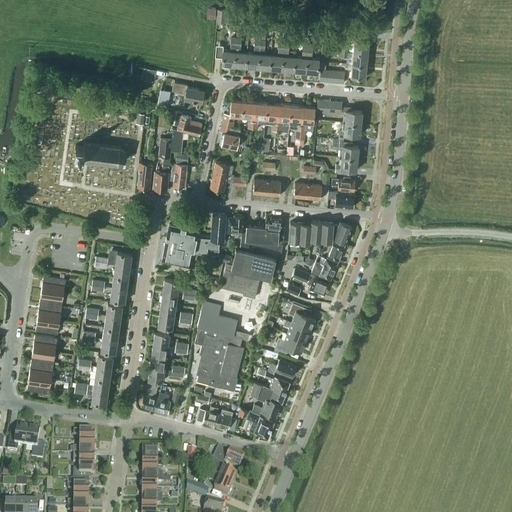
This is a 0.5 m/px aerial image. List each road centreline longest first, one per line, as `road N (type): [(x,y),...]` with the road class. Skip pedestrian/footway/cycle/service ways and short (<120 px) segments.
road 1 (residential): [(195,200),(221,81),(402,97)]
road 2 (secondary): [(293,458),(387,218)]
road 3 (residential): [(387,218),(195,200)]
road 4 (residential): [(20,293),(28,234),(38,227),(150,241)]
road 5 (residential): [(125,413),(150,241)]
road 6 (residential): [(125,413),(281,455)]
road 7 (secondary): [(387,218),(402,97)]
road 8 (residential): [(124,419),(5,402)]
